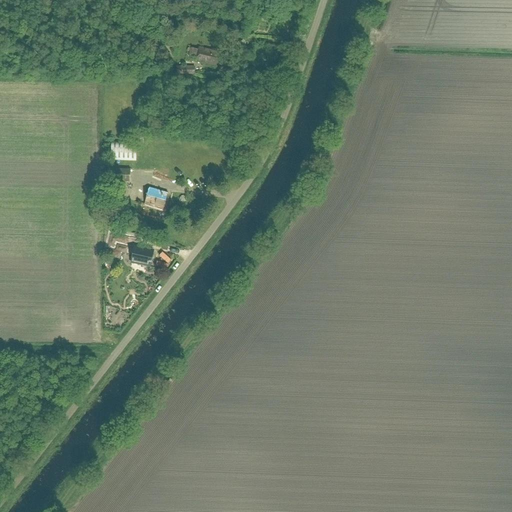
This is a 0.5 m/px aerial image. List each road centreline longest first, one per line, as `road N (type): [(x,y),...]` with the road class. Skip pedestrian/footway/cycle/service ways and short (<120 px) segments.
road 1 (track): [(55,511),(286,217),(317,167),(374,0)]
road 2 (unclassified): [(0,503),(258,167),(323,0)]
